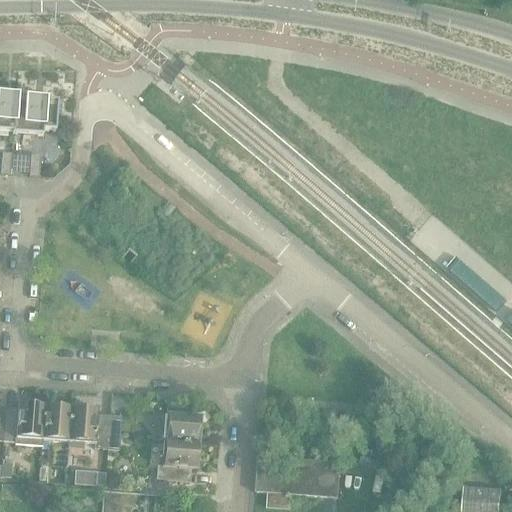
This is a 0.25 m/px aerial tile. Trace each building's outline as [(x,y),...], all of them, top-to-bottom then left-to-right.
[(0,133),(11,134),(14,100),(14,98),(16,98),(16,96),(0,95),(0,133)] [(54,133),(56,103),(44,102),(44,100),(16,98),(14,98),(14,100),(11,134),(11,136),(42,138),(42,132),(54,133)] [(2,177),(9,177),(11,156),(1,155),(0,164),(0,170),(3,171),(2,177)] [(31,179),(38,179),(39,158),(29,157),(28,173),(31,173),(31,179)] [(459,263),(449,274),(495,314),(505,303),(459,263)] [(41,442),(44,407),(17,405),(16,417),(4,416),(2,444),(14,445),(14,448),(40,450),(41,442)] [(71,409),(44,407),(41,442),(68,444),(71,409)] [(106,452),(108,424),(96,423),(97,411),(71,409),(68,444),(94,446),(93,459),(105,460),(106,452)] [(201,419),(165,416),(163,443),(199,445),(201,419)] [(120,425),(108,424),(106,452),(118,453),(120,425)] [(199,445),(163,443),(160,469),(184,471),(196,472),(199,445)] [(339,465),(258,460),(255,494),(268,495),(267,510),(288,511),(289,497),(337,500),(339,465)] [(0,478),(8,479),(9,467),(0,466),(0,470),(0,478)] [(184,471),(160,469),(155,469),(155,481),(183,484),(184,471)] [(39,471),(38,482),(46,483),(47,471),(39,471)] [(95,475),(94,486),(103,487),(104,476),(95,475)] [(462,511),(497,511),(499,495),(464,492),(462,511)]
